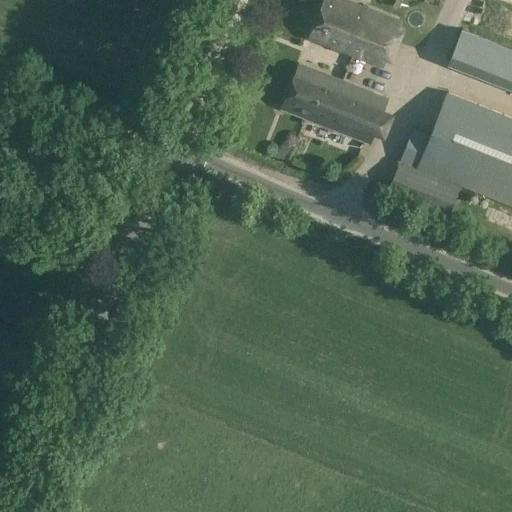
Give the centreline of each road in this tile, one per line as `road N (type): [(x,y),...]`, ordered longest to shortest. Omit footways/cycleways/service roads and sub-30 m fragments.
road 1 (tertiary): [(7,511),(167,143)]
road 2 (unclassified): [(511,290),(167,143)]
road 3 (track): [(0,74),(145,134)]
road 4 (tertiary): [(167,143),(226,0)]
